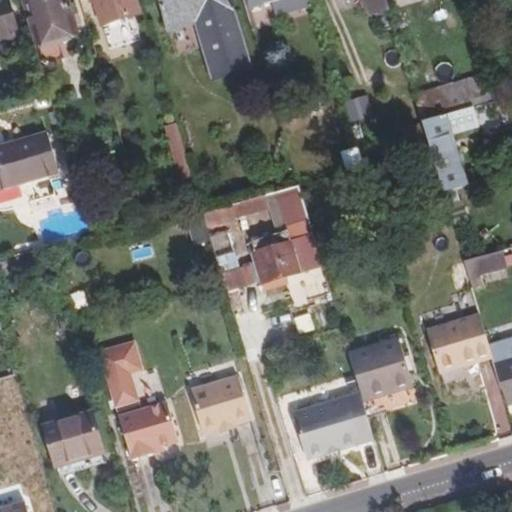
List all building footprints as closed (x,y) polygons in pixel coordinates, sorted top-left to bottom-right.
[(0,0),(0,40),(18,35),(6,0),(0,0)] [(73,35),(61,0),(27,0),(22,2),(36,47),(73,35)] [(91,0),(100,27),(138,16),(133,0),(91,0)] [(229,9),(226,0),(159,0),(168,29),(195,22),(213,81),(249,70),(234,16),(227,18),(226,11),(229,9)] [(246,0),(249,8),(278,0),(246,0)] [(386,0),(363,0),(369,17),(389,11),(386,0)] [(464,80),(472,108),(473,108),(496,101),(492,88),(487,73),(464,80)] [(414,95),(422,123),(472,108),(464,80),(414,95)] [(511,81),(492,88),(496,101),(511,96),(511,81)] [(422,123),(430,147),(444,194),(466,187),(450,134),(479,126),(473,108),(472,108),(422,123)] [(402,129),(409,153),(430,147),(422,123),(402,129)] [(174,160),(185,157),(175,124),(164,128),(174,160)] [(48,135),(0,149),(0,189),(59,172),(48,135)] [(511,159),(487,167),(491,179),(511,172),(511,159)] [(250,267),(223,274),(227,291),(254,283),(260,281),(263,291),(285,284),(284,277),(299,273),(300,275),(322,269),(297,186),(277,192),(201,214),(206,230),(233,222),(233,219),(270,208),(278,233),(249,241),(255,265),(250,267)] [(78,192),(70,194),(72,204),(81,202),(78,192)] [(502,252),(464,264),(473,293),(485,289),(482,276),(507,269),(502,252)] [(195,272),(199,287),(212,283),(207,269),(195,272)] [(84,291),(70,294),(75,311),(89,307),(84,291)] [(438,374),(492,358),(489,346),(479,315),(426,331),(438,374)] [(492,358),(506,405),(511,403),(511,339),(489,346),(492,358)] [(359,394),(366,417),(417,402),(399,340),(348,355),(359,394)] [(138,342),(102,353),(119,412),(144,404),(136,376),(147,373),(138,342)] [(219,431),(232,426),(250,421),(236,378),(189,393),(202,435),(219,431)] [(336,451),(373,440),(366,417),(359,394),(291,415),(304,460),(326,454),(325,449),(335,446),(336,451)] [(177,442),(165,406),(119,420),(132,461),(154,454),(153,450),(177,442)] [(43,428),(55,468),(103,454),(91,415),(43,428)] [(279,418),(293,463),(304,460),(291,415),(279,418)] [(233,431),(232,426),(219,431),(220,435),(233,431)] [(103,454),(55,468),(58,478),(105,465),(103,454)] [(0,510),(0,511),(23,511),(20,503),(0,510)]
